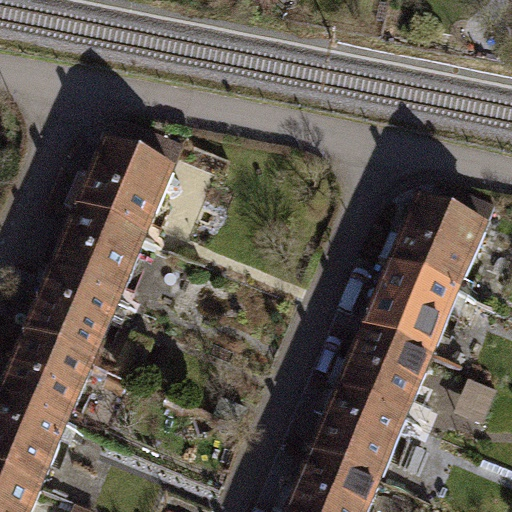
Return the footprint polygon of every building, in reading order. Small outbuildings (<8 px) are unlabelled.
[(180,180),(109,151),(82,214),(153,243),(180,180)] [(488,231),(421,203),(394,266),(461,294),(488,231)] [(153,243),(82,214),(56,277),(127,306),(153,243)] [(461,294),(394,266),(367,330),(435,358),(461,294)] [(127,306),(56,277),(29,340),(100,369),(119,326),(127,306)] [(435,358),(367,330),(341,393),(408,421),(435,358)] [(100,369),(29,340),(3,403),(74,432),(100,369)] [(408,421),(341,393),(314,457),(382,485),(408,421)] [(74,432),(3,403),(0,409),(0,475),(47,495),(74,432)] [(370,511),(382,485),(314,457),(291,511),(370,511)] [(40,511),(47,495),(0,475),(0,511),(40,511)]
